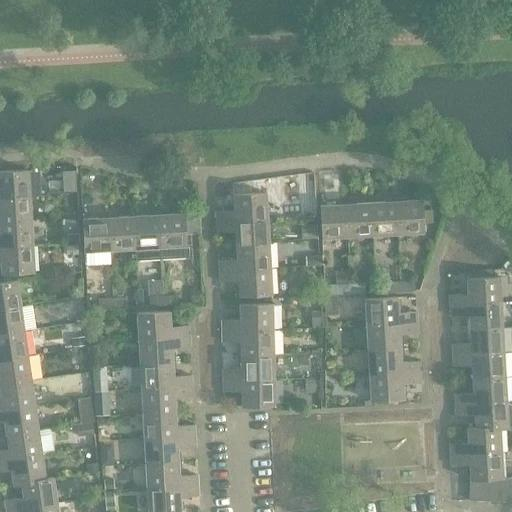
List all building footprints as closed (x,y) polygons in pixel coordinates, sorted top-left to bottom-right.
[(0,198),(30,196),(28,171),(0,172),(0,198)] [(216,211),(217,222),(267,219),(266,193),(233,195),(234,210),(216,211)] [(30,196),(0,198),(0,222),(31,221),(30,196)] [(422,200),(396,202),(397,234),(423,233),(423,224),(422,214),(422,210),(422,200)] [(396,202),(371,203),(373,236),(397,234),(396,202)] [(371,203),(346,204),(348,237),(373,236),(371,203)] [(348,237),(346,204),(320,206),(322,239),(348,237)] [(432,210),(422,210),(422,214),(423,224),(433,223),(432,210)] [(184,214),(158,215),(161,260),(192,258),(191,245),(186,245),(184,214)] [(158,215),(133,216),(135,249),(136,261),(161,260),(158,215)] [(133,216),(108,218),(110,251),(135,249),(133,216)] [(110,251),(108,218),(83,219),(84,252),(110,251)] [(267,219),(217,222),(217,232),(235,231),(236,246),(269,244),(267,219)] [(0,247),(33,246),(31,221),(0,222),(0,247)] [(317,225),(301,226),(302,239),(318,239),(317,225)] [(79,234),(67,235),(68,244),(79,243),(79,234)] [(219,261),(220,272),(270,269),(269,244),(236,246),(237,260),(219,261)] [(78,245),(66,246),(66,255),(78,255),(78,245)] [(33,246),(0,247),(0,258),(1,258),(2,274),(34,272),(33,246)] [(319,256),(306,257),(306,267),(323,266),(322,256),(319,256)] [(270,269),(220,272),(220,282),(238,281),(239,296),(272,295),(270,269)] [(449,295),(450,306),(501,303),(499,277),(467,279),(467,294),(449,295)] [(0,309),(20,306),(17,281),(0,283),(0,309)] [(401,292),(400,282),(386,283),(386,292),(401,292)] [(414,282),(400,282),(401,292),(415,291),(414,282)] [(364,284),(350,285),(351,294),(365,294),(364,284)] [(351,294),(350,285),(336,286),(336,295),(351,294)] [(201,289),(191,290),(191,303),(202,303),(201,289)] [(177,296),(163,297),(164,306),(178,305),(177,296)] [(338,296),(324,296),(325,309),(338,309),(338,296)] [(164,306),(163,297),(149,298),(149,307),(164,306)] [(365,299),(366,326),(417,323),(416,312),(398,313),(397,298),(365,299)] [(127,299),(113,300),(113,309),(128,308),(127,299)] [(113,309),(113,300),(98,300),(99,310),(113,309)] [(501,303),(450,306),(450,316),(469,315),(469,329),(502,328),(501,303)] [(222,321),(222,331),(273,330),(272,304),(240,305),(240,320),(222,321)] [(20,306),(0,309),(0,334),(24,331),(20,306)] [(137,314),(138,339),(189,337),(189,326),(170,327),(170,312),(137,314)] [(321,312),(312,312),(312,322),(321,322),(321,312)] [(417,323),(366,326),(368,350),(400,349),(400,334),(418,333),(417,323)] [(452,345),(453,355),(503,352),(502,328),(469,329),(470,344),(452,345)] [(101,329),(93,330),(94,339),(102,338),(101,329)] [(273,330),(222,331),(222,342),(241,341),(241,356),(273,355),(273,330)] [(0,359),(28,356),(24,331),(0,334),(0,359)] [(84,337),(72,339),(73,347),(85,346),(84,337)] [(189,337),(138,339),(140,364),(172,362),(172,348),(190,347),(189,337)] [(400,349),(368,350),(369,375),(420,372),(419,362),(401,363),(400,349)] [(503,352),(453,355),(453,366),(471,365),(472,379),(505,377),(503,352)] [(223,370),(223,381),(274,380),(273,355),(241,356),(241,370),(223,370)] [(28,356),(0,359),(0,385),(31,381),(28,356)] [(172,362),(140,364),(141,389),(192,386),(191,376),(173,377),(172,362)] [(420,372),(369,375),(371,401),(403,399),(402,384),(420,383),(420,372)] [(455,395),(456,405),(506,402),(505,377),(472,379),(473,393),(455,395)] [(319,379),(310,379),(310,392),(319,392),(319,379)] [(274,380),(223,381),(224,391),(242,391),(242,406),(275,406),(274,380)] [(0,400),(0,410),(35,406),(31,381),(0,385),(0,392),(1,400),(0,400)] [(105,381),(95,381),(95,392),(106,391),(105,381)] [(192,386),(141,389),(143,414),(175,412),(175,398),(193,397),(192,386)] [(81,424),(94,422),(90,398),(77,400),(81,424)] [(511,401),(506,402),(456,405),(456,415),(474,414),(475,428),(475,429),(500,427),(500,429),(508,428),(508,427),(511,426),(511,401)] [(109,404),(96,405),(97,416),(110,416),(109,404)] [(35,406),(0,410),(0,421),(4,421),(6,435),(38,430),(35,406)] [(175,412),(143,414),(144,439),(195,436),(194,425),(176,426),(175,412)] [(92,423),(77,426),(79,437),(94,435),(92,423)] [(450,445),(450,455),(501,452),(500,429),(500,427),(475,429),(475,428),(467,428),(468,444),(450,445)] [(0,450),(0,461),(42,455),(38,430),(6,435),(8,449),(0,450)] [(195,436),(144,439),(146,464),(178,462),(177,447),(195,446),(195,436)] [(501,452),(450,455),(451,465),(469,464),(470,480),(482,479),(494,479),(503,478),(501,452)] [(42,455),(0,461),(0,471),(11,470),(13,485),(21,484),(21,483),(45,480),(45,479),(42,455)] [(107,455),(101,455),(101,466),(114,465),(114,460),(107,455)] [(178,462),(146,464),(147,488),(198,486),(197,475),(179,476),(178,462)] [(97,464),(89,465),(89,473),(98,472),(97,464)] [(5,500),(7,510),(57,503),(53,478),(45,479),(45,480),(21,483),(21,484),(23,497),(5,500)] [(494,479),(493,502),(504,502),(505,478),(503,478),(494,479)] [(113,479),(104,480),(105,491),(114,490),(113,479)] [(482,479),(470,480),(469,500),(481,501),(482,479)] [(482,479),(481,501),(493,502),(494,479),(482,479)] [(198,486),(147,488),(148,511),(181,511),(180,497),(198,496),(198,486)] [(114,493),(104,493),(105,504),(115,503),(114,493)] [(58,511),(57,503),(7,510),(6,511),(58,511)]
